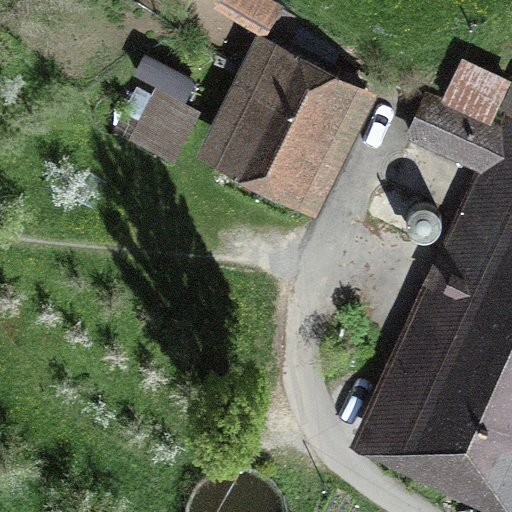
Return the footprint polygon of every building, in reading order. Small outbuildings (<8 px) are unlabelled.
[(278,5),(270,0),(229,0),(266,24),(278,5)] [(220,150),(304,187),(348,87),(265,50),(220,150)] [(443,96),(491,117),(511,73),(463,52),(443,96)] [(194,109),(159,90),(136,131),(172,150),(194,109)] [(376,422),(511,486),(511,134),(426,94),(407,134),(494,175),(376,422)]
